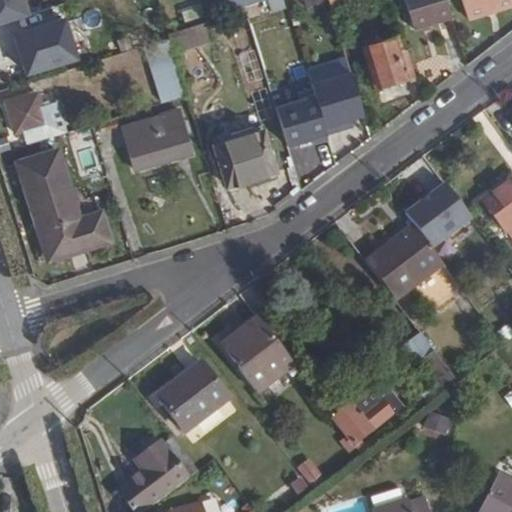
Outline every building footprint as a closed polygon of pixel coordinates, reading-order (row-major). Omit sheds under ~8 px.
[(224,0),(228,11),(246,6),(263,0),(224,0)] [(407,0),(415,28),(453,18),(447,0),(407,0)] [(511,0),(462,0),(468,18),(511,3),(511,0)] [(67,30),(63,18),(30,29),(42,65),(75,56),(68,37),(78,34),(75,27),(67,30)] [(168,35),(169,37),(174,54),(212,43),(206,23),(168,35)] [(245,32),(231,37),(252,91),(266,86),(245,32)] [(413,74),(405,49),(399,51),(394,38),(364,47),(375,86),(413,74)] [(160,103),(183,96),(173,59),(150,65),(160,103)] [(274,86),(291,145),(366,125),(350,65),(274,86)] [(35,92),(4,101),(14,135),(45,125),(35,92)] [(190,150),(176,105),(159,111),(160,115),(122,126),(135,167),(190,150)] [(263,130),(215,145),(228,186),(277,170),(263,130)] [(58,151),(19,163),(38,224),(44,222),(54,256),(109,239),(100,211),(79,217),(58,151)] [(511,178),(510,176),(487,191),(490,193),(480,201),(503,232),(506,230),(511,237),(511,178)] [(394,299),(444,263),(414,224),(365,261),(394,299)] [(294,365),(257,317),(221,344),(257,391),(294,365)] [(445,384),(454,378),(428,345),(425,348),(428,352),(423,355),(445,384)] [(199,362),(155,396),(182,431),(226,398),(199,362)] [(392,418),(403,410),(381,381),(352,403),(351,401),(332,416),(353,444),(390,416),(392,418)] [(424,428),(442,438),(450,422),(432,413),(424,428)] [(116,483),(134,508),(191,472),(162,436),(138,454),(143,463),(147,468),(132,479),(129,474),(116,483)] [(296,468),(310,488),(324,478),(310,459),(296,468)] [(147,468),(143,463),(129,474),(132,479),(147,468)] [(511,511),(511,479),(500,473),(479,511),(481,511),(511,511)] [(204,511),(202,499),(155,511),(204,511)] [(413,511),(412,506),(409,499),(371,511),(413,511)] [(430,511),(427,501),(412,506),(413,511),(430,511)]
